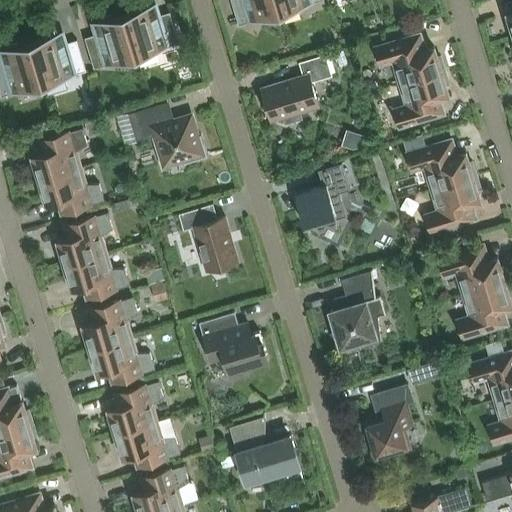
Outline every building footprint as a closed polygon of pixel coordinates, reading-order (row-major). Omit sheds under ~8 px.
[(231,0),(239,25),(281,12),(277,0),(231,0)] [(277,0),(281,12),(320,0),(277,0)] [(151,17),(147,5),(124,12),(137,55),(179,42),(170,11),(151,17)] [(137,55),(124,12),(100,19),(104,31),(85,37),(94,68),(137,55)] [(54,33),(31,40),(43,83),(86,70),(77,39),(58,45),(54,33)] [(393,60),(400,82),(445,69),(441,55),(437,56),(434,46),(422,50),(418,35),(420,34),(420,33),(375,46),(380,64),(393,60)] [(43,83),(31,40),(7,47),(11,59),(0,62),(0,92),(1,96),(43,83)] [(303,75),(263,87),(273,119),(284,116),(286,122),(301,117),(299,111),(317,106),(310,82),(332,75),(326,53),(299,61),(303,75)] [(445,69),(400,82),(407,104),(394,108),(399,126),(443,112),(443,111),(441,112),(436,97),(448,93),(445,83),(449,82),(445,69)] [(207,155),(201,133),(196,135),(190,116),(162,124),(156,104),(128,112),(137,141),(157,135),(165,163),(184,157),(185,162),(207,155)] [(99,118),(85,122),(89,135),(102,131),(99,118)] [(88,143),(83,127),(36,141),(39,153),(37,154),(40,162),(35,163),(40,179),(81,167),(79,161),(76,150),(88,143)] [(346,133),(342,144),(353,148),(363,146),(365,139),(346,133)] [(432,187),(476,174),(472,160),(469,162),(466,151),(454,155),(449,140),(452,140),(451,138),(407,152),(412,169),(425,165),(432,187)] [(342,162),(318,169),(323,184),(295,192),(304,223),(315,219),(319,234),(324,232),(331,236),(335,229),(340,228),(337,218),(346,215),(339,192),(350,189),(342,162)] [(82,172),(81,167),(40,179),(44,195),(49,193),(51,201),(62,198),(66,209),(61,211),(61,212),(104,199),(99,182),(85,183),(82,172)] [(476,174),(432,187),(438,210),(425,214),(431,231),(475,218),(475,216),(472,217),(468,202),(480,199),(477,189),(480,188),(476,174)] [(127,199),(110,204),(113,213),(129,208),(127,199)] [(218,218),(213,203),(179,213),(184,229),(194,226),(206,269),(239,260),(225,216),(218,218)] [(70,224),(73,235),(63,238),(65,246),(60,248),(65,263),(106,251),(104,246),(101,235),(113,228),(108,211),(65,224),(65,225),(70,224)] [(463,293),(508,279),(504,266),(500,267),(497,257),(485,260),(481,246),(483,245),(483,244),(438,257),(444,274),(457,270),(463,293)] [(91,294),(86,295),(87,296),(130,283),(125,267),(111,267),(107,256),(108,256),(106,251),(65,263),(70,279),(74,278),(77,286),(88,282),(91,294)] [(162,267),(147,271),(150,282),(165,278),(162,267)] [(376,297),(372,268),(371,268),(371,269),(341,278),(348,299),(339,301),(340,307),(330,310),(341,346),(360,340),(361,345),(360,345),(361,346),(381,340),(378,314),(385,312),(385,313),(386,313),(381,294),(379,295),(380,295),(376,297)] [(511,292),(508,279),(463,293),(470,315),(457,319),(462,336),(507,323),(506,322),(504,323),(500,308),(511,304),(509,294),(511,292)] [(164,282),(151,286),(156,302),(169,297),(164,282)] [(90,348),(132,335),(130,330),(127,319),(138,312),(133,295),(90,308),(91,309),(95,308),(99,319),(88,323),(90,331),(86,332),(90,348)] [(235,311),(200,321),(203,334),(203,335),(211,360),(224,356),(231,379),(249,373),(247,367),(269,360),(260,330),(247,334),(244,322),(239,324),(235,311)] [(116,378),(112,379),(112,381),(155,368),(150,351),(136,351),(133,340),(132,335),(90,348),(95,363),(100,362),(102,370),(113,367),(116,378)] [(495,398),(511,393),(511,349),(470,362),(475,380),(488,376),(495,398)] [(439,374),(435,361),(409,369),(413,382),(439,374)] [(26,410),(23,400),(22,400),(17,384),(6,387),(2,376),(0,376),(0,432),(33,422),(29,409),(26,410)] [(155,414),(155,415),(152,403),(164,396),(159,380),(116,392),(116,394),(121,392),(124,404),(113,407),(116,415),(111,416),(116,432),(157,420),(155,414)] [(379,417),(364,422),(374,457),(404,448),(408,439),(404,426),(413,423),(407,402),(413,400),(408,383),(377,392),(384,413),(382,416),(379,417)] [(511,393),(495,398),(502,421),(489,424),(494,442),(511,436),(511,393)] [(265,443),(265,410),(264,410),(264,415),(230,426),(238,452),(220,458),(224,469),(241,463),(248,485),(264,481),(264,471),(272,471),(272,473),(299,465),(303,481),(305,481),(290,434),(273,439),(273,443),(265,443)] [(120,448),(125,446),(127,454),(138,451),(142,462),(137,464),(137,465),(180,452),(175,436),(161,436),(158,425),(157,420),(116,432),(120,448)] [(37,436),(33,422),(0,432),(0,475),(32,466),(31,465),(29,466),(25,451),(37,447),(34,437),(37,436)] [(212,433),(199,437),(203,452),(216,448),(212,433)] [(146,477),(150,488),(139,491),(141,499),(136,501),(139,511),(155,511),(182,504),(181,499),(180,499),(177,488),(189,481),(184,464),(141,477),(141,478),(146,477)] [(468,466),(456,469),(458,478),(470,475),(468,466)] [(511,471),(482,481),(487,500),(511,492),(511,471)] [(414,511),(446,511),(471,504),(466,486),(411,502),(412,504),(414,511)] [(42,509),(38,494),(40,493),(40,492),(0,503),(0,511),(56,511),(54,505),(42,509)]
